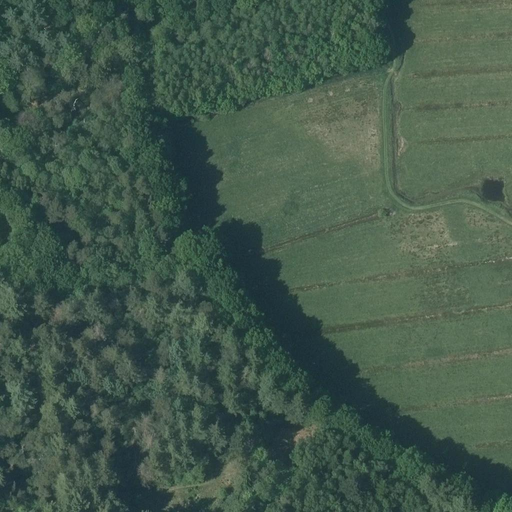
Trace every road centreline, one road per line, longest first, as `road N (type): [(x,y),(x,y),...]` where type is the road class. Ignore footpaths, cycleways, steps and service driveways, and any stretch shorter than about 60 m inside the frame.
road 1 (track): [(281,0),(128,77),(0,106)]
road 2 (track): [(0,256),(23,295),(43,381)]
road 3 (track): [(43,381),(62,503)]
